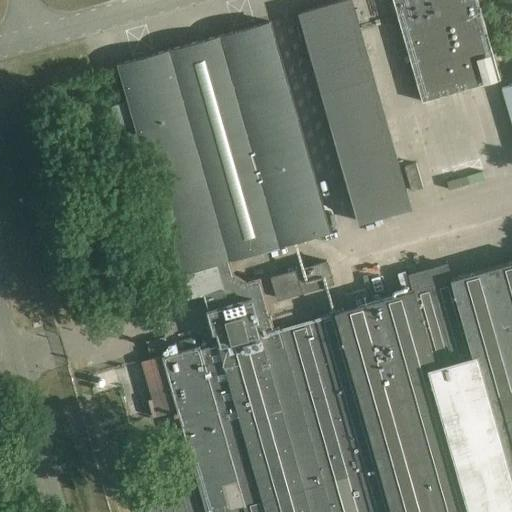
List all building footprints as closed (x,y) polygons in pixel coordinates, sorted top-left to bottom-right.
[(411,207),(399,168),(351,0),(342,0),(300,12),(300,13),(317,70),(325,68),(368,218),(359,220),(359,221),(411,207)] [(393,0),(422,101),(499,79),(500,79),(477,0),(393,0)] [(228,257),(329,229),(271,20),(119,62),(177,272),(194,267),(228,257)] [(511,84),(502,88),(511,121),(511,84)] [(416,163),(405,166),(411,190),(423,187),(416,163)] [(368,302),(348,308),(315,317),(316,321),(279,331),(279,328),(273,329),(258,278),(247,281),(232,272),(228,257),(194,267),(212,333),(215,332),(218,343),(200,348),(199,345),(195,346),(193,338),(176,342),(178,350),(142,360),(156,414),(177,409),(178,413),(169,416),(171,424),(182,421),(205,505),(204,505),(206,511),(511,511),(511,260),(452,277),(448,263),(411,273),(415,290),(368,302)] [(333,282),(327,261),(272,277),(278,298),(333,282)] [(146,302),(144,293),(140,281),(129,284),(135,305),(146,302)] [(120,310),(118,301),(114,289),(103,292),(109,313),(120,310)] [(368,302),(365,289),(345,295),(348,308),(368,302)] [(202,511),(206,511),(204,506),(198,507),(193,489),(147,502),(149,511),(202,511)]
